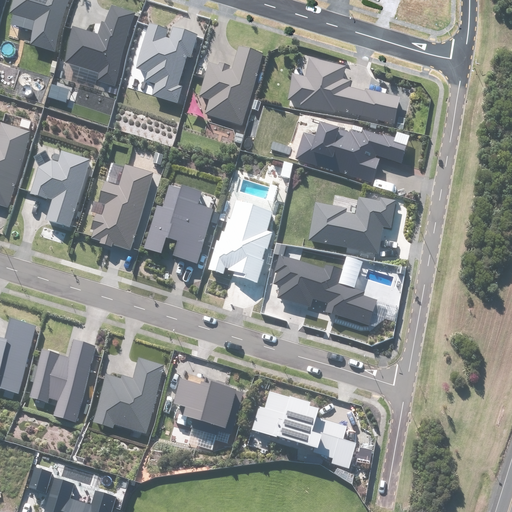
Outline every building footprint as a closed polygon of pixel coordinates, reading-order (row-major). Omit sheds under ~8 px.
[(30,44),(55,51),(69,0),(13,0),(10,14),(14,15),(11,24),(34,31),(30,44)] [(97,81),(115,86),(136,13),(110,5),(105,22),(101,21),(98,33),(73,26),(63,62),(100,72),(97,81)] [(155,83),(152,95),(178,103),(183,87),(178,86),(187,56),(191,57),(198,33),(173,26),(170,38),(166,37),(168,28),(149,23),(136,68),(147,71),(145,80),(155,83)] [(205,114),(241,126),(264,54),(239,47),(232,69),(229,69),(230,65),(219,62),(218,65),(209,62),(198,96),(209,99),(205,114)] [(300,103),(299,105),(335,113),(336,110),(395,123),(401,97),(366,89),(366,90),(349,87),(351,80),(343,79),(346,66),(309,58),(305,76),(292,73),(287,100),(300,103)] [(303,132),(295,158),(373,182),(380,159),(377,158),(377,155),(402,163),(410,136),(397,132),(395,137),(383,133),(382,136),(362,129),(361,133),(350,129),(349,132),(339,129),(339,127),(320,121),(316,136),(303,132)] [(0,204),(8,207),(30,130),(0,122),(0,123),(0,204)] [(272,142),(270,149),(289,155),(291,148),(272,142)] [(45,219),(69,227),(91,160),(61,150),(57,162),(51,160),(38,167),(30,193),(47,199),(47,197),(52,198),(45,219)] [(113,244),(131,250),(155,173),(125,164),(125,167),(111,162),(98,203),(94,202),(91,211),(96,213),(91,229),(94,230),(91,238),(100,241),(100,243),(112,247),(113,244)] [(173,256),(197,263),(214,209),(198,204),(202,191),(182,185),(181,189),(169,185),(162,206),(157,205),(144,248),(162,253),(166,237),(178,241),(173,256)] [(316,203),(308,240),(379,254),(384,227),(391,228),(396,200),(380,197),(380,201),(359,197),(355,214),(345,212),(346,208),(316,203)] [(232,276),(258,283),(265,260),(262,259),(265,248),(268,249),(273,232),(267,231),(272,212),(236,202),(231,220),(229,219),(225,232),(221,231),(218,241),(216,241),(208,269),(223,274),(225,268),(228,269),(228,270),(234,271),(232,276)] [(347,256),(343,269),(326,264),(325,268),(280,255),(275,272),(277,272),(274,284),(280,286),(277,297),(309,307),(308,310),(328,316),(328,313),(370,325),(377,300),(363,296),(368,280),(358,277),(363,261),(347,256)] [(0,387),(18,392),(36,325),(10,318),(5,339),(0,337),(0,387)] [(54,416),(75,422),(97,346),(74,340),(69,358),(42,350),(29,398),(48,403),(49,399),(58,401),(54,416)] [(115,425),(146,433),(165,365),(139,358),(133,378),(122,375),(121,379),(106,375),(92,422),(114,428),(115,425)] [(183,415),(226,428),(234,401),(241,403),(245,392),(210,381),(209,383),(201,381),(201,383),(181,378),(173,404),(185,408),(183,415)] [(331,463),(349,468),(357,443),(343,439),(347,426),(316,417),(319,408),(310,405),(311,403),(289,397),(269,391),(264,408),(258,407),(252,428),(315,447),(313,452),(333,457),(331,463)] [(28,488),(46,493),(52,472),(34,467),(28,488)] [(75,484),(54,478),(43,511),(112,511),(117,497),(95,490),(91,504),(71,498),(75,484)]
